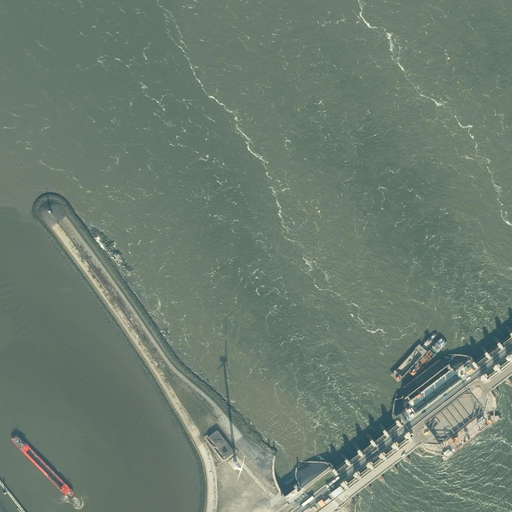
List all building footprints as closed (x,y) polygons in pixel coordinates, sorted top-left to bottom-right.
[(502,366),(500,364),(495,368),(497,370),(498,369),(501,372),(503,371),(500,367),(502,366)] [(489,376),(487,373),(482,377),(484,380),(485,379),(488,382),(490,380),(488,377),(489,376)] [(237,451),(235,448),(234,448),(232,449),(218,431),(216,430),(210,435),(206,435),(204,436),(204,438),(222,461),(225,461),(236,453),(236,452),(237,451)] [(413,434),(411,432),(405,435),(407,438),(409,437),(411,440),(414,439),(411,435),(413,434)] [(400,444),(398,441),(393,445),(395,448),(396,447),(399,450),(401,449),(399,445),(400,444)] [(388,454),(386,451),(380,455),(383,458),(384,457),(386,460),(389,458),(386,455),(388,454)] [(374,463),(372,461),(367,465),(369,467),(371,466),(373,470),(376,468),(373,465),(374,463)] [(362,473),(360,470),(355,474),(357,477),(359,476),(361,479),(363,477),(361,474),(362,473)] [(347,484),(345,481),(340,485),(342,488),(344,487),(346,490),(348,489),(346,485),(347,484)]
